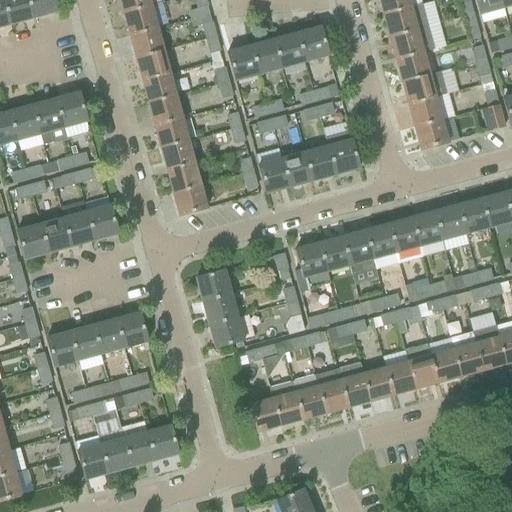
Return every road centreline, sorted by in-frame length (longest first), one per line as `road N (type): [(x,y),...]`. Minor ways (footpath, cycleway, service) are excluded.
road 1 (unclassified): [(155,261),(81,0)]
road 2 (unclassified): [(155,261),(398,194)]
road 3 (unclassified): [(215,482),(155,261)]
road 4 (unclassified): [(398,194),(346,0)]
road 5 (unclassified): [(328,451),(511,401)]
